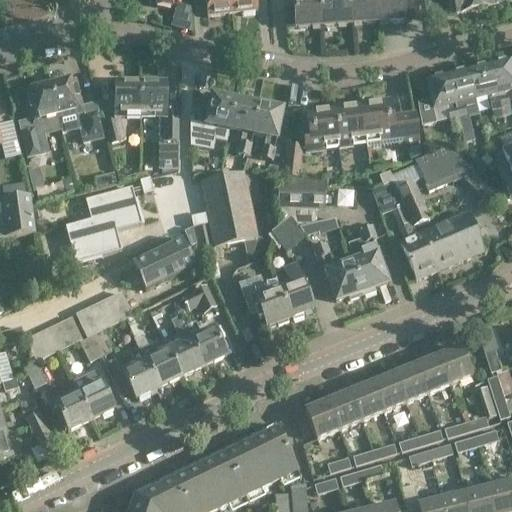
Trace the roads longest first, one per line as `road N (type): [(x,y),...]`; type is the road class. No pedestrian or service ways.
road 1 (unclassified): [(4,511),(289,374),(511,285)]
road 2 (residential): [(511,37),(377,71),(303,77),(186,46)]
road 3 (unclassified): [(186,46),(184,182),(150,204)]
